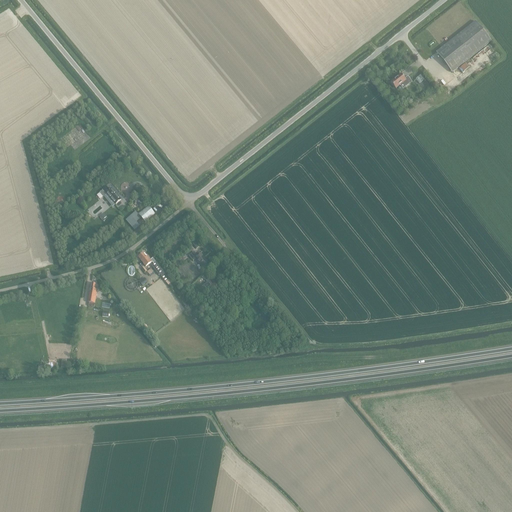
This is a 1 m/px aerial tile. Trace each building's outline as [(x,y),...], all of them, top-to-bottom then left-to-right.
[(436,52),(452,73),(491,41),(475,21),(436,52)] [(391,82),(396,88),(400,85),(403,89),(412,82),(408,76),(404,79),(400,74),(391,82)] [(420,83),(425,79),(421,75),(416,78),(420,83)] [(102,190),(99,192),(103,197),(104,196),(113,207),(115,205),(121,200),(112,188),(110,190),(106,186),(102,190)] [(154,214),(148,207),(139,215),(145,222),(154,214)] [(141,218),(138,215),(135,211),(126,220),(135,230),(139,226),(136,222),(141,218)] [(203,268),(208,263),(201,254),(198,256),(194,252),(189,256),(193,261),(195,259),(203,268)] [(143,253),(138,257),(146,267),(152,262),(150,260),(147,256),(146,257),(143,253)] [(153,258),(150,260),(152,262),(154,264),(151,266),(158,275),(160,274),(163,278),(166,282),(168,280),(169,279),(163,272),(156,262),(153,258)] [(204,286),(206,290),(209,294),(216,290),(213,285),(210,280),(209,277),(205,280),(207,284),(204,286)] [(95,304),(97,290),(95,289),(96,285),(91,284),(90,289),(89,289),(89,291),(90,291),(88,302),(89,302),(88,306),(94,307),(95,304)] [(261,323),(264,321),(261,317),(257,319),(258,321),(254,324),(256,327),(261,323)]
